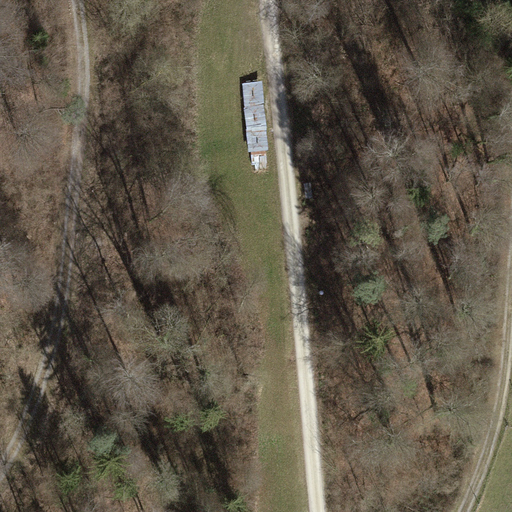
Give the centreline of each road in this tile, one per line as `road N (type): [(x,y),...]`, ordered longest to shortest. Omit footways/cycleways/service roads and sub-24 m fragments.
road 1 (track): [(270,0),(316,511)]
road 2 (track): [(80,0),(73,203),(38,406),(0,497)]
road 3 (track): [(511,329),(501,415),(463,511)]
